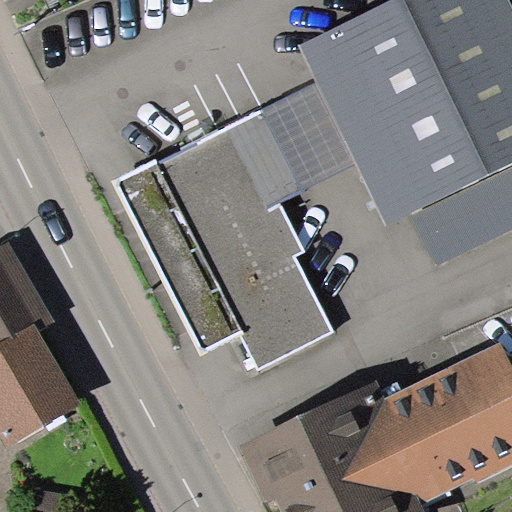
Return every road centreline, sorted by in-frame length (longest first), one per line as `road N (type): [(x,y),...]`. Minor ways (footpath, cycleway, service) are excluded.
road 1 (primary): [(0,107),(201,511)]
road 2 (unknown): [(511,259),(366,340),(157,427)]
road 3 (unknown): [(11,131),(314,0)]
